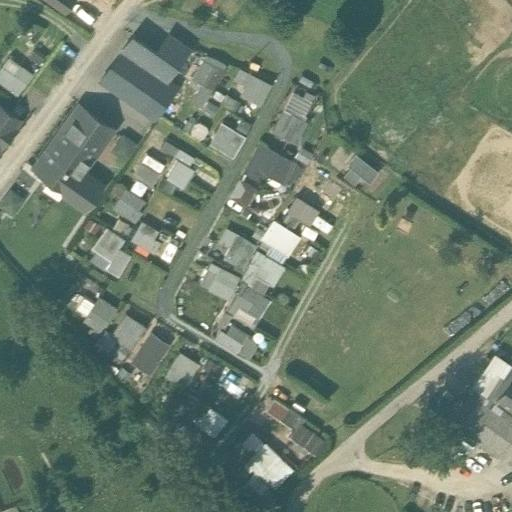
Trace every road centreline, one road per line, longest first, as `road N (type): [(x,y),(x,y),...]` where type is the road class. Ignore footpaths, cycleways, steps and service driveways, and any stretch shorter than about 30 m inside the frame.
road 1 (track): [(124,7),(265,41),(283,55),(284,79),(152,311)]
road 2 (track): [(76,263),(270,378),(217,446)]
road 3 (residential): [(511,308),(304,487),(292,511)]
road 4 (residential): [(0,174),(130,0)]
road 5 (track): [(270,378),(352,212)]
